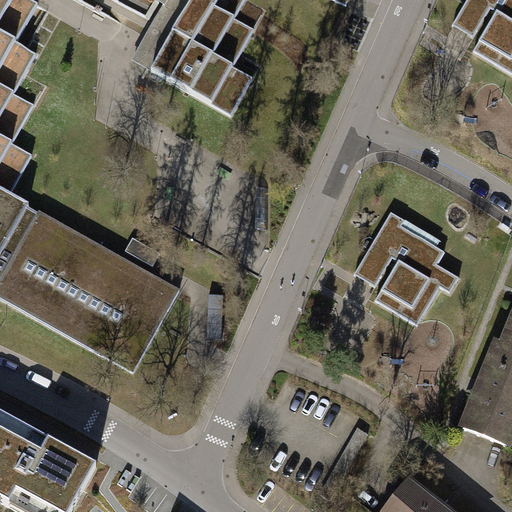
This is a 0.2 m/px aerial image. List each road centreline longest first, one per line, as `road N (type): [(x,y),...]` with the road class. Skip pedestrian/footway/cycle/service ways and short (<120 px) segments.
road 1 (residential): [(351,123),(194,486)]
road 2 (residential): [(0,374),(194,486)]
road 3 (residential): [(511,199),(429,147),(351,123)]
road 4 (residential): [(405,0),(351,123)]
